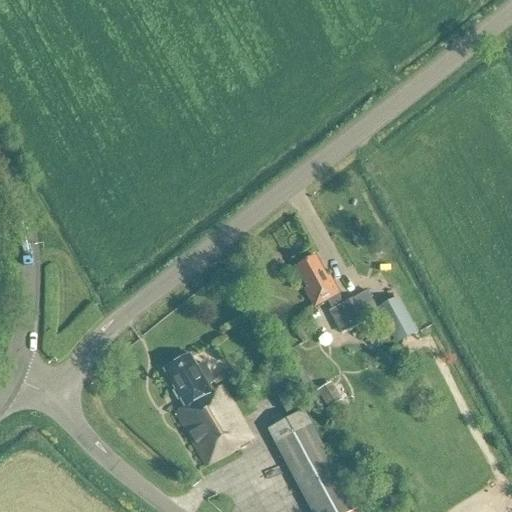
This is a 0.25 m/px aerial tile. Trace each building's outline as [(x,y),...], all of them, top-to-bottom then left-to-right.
[(328,279),(316,258),(296,268),(309,290),(306,291),(316,308),(329,301),(334,310),(330,313),(342,335),(369,320),(373,327),(384,321),(398,346),(419,334),(400,298),(378,310),(369,292),(346,304),(330,277),(328,279)] [(198,367),(193,357),(166,372),(186,409),(175,414),(205,469),(238,452),(237,450),(252,442),(223,388),(215,393),(212,386),(216,383),(205,364),(198,367)] [(332,381),(315,392),(326,410),(343,399),(332,381)] [(288,415),(298,409),(289,394),(279,400),(288,415)] [(311,511),(357,511),(305,413),(269,432),(311,511)]
